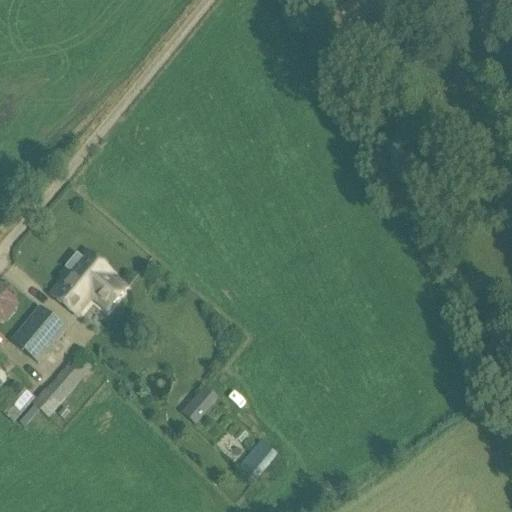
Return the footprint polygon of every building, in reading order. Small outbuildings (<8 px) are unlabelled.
[(73,273),(53,297),(80,318),(93,303),(109,316),(131,288),(89,253),(84,260),(80,256),(69,270),(73,273)] [(0,284),(0,323),(7,324),(22,307),(13,287),(0,284)] [(40,310),(13,344),(41,368),(69,332),(40,310)] [(46,390),(34,407),(51,421),(96,367),(81,354),(48,392),(46,390)] [(18,383),(0,405),(0,409),(18,425),(38,400),(18,383)] [(204,386),(180,414),(198,428),(222,400),(204,386)] [(263,442),(237,474),(255,490),(282,457),(263,442)]
